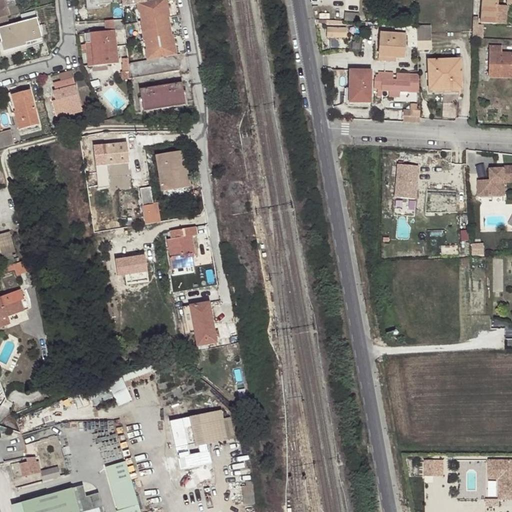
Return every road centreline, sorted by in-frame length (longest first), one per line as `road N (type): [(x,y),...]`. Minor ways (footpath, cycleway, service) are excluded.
road 1 (tertiary): [(320,127),(389,511)]
road 2 (unclassified): [(200,118),(0,158)]
road 3 (residential): [(200,118),(226,317)]
road 4 (residential): [(320,127),(511,136)]
road 5 (tertiary): [(297,0),(320,127)]
road 6 (residential): [(0,75),(55,60),(67,36),(62,0)]
